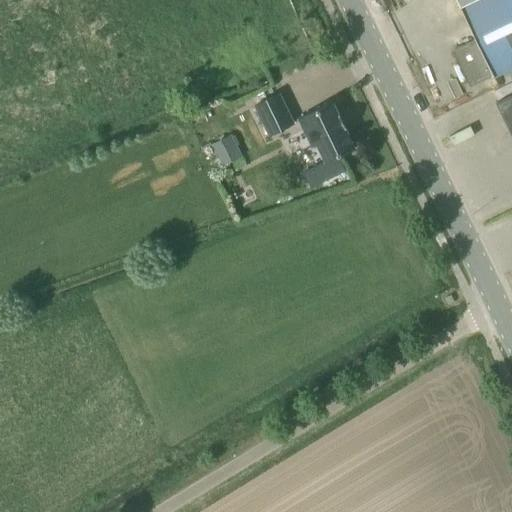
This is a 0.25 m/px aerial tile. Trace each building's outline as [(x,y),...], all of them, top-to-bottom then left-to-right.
[(495,76),(511,67),(511,0),(474,0),(461,7),(476,39),(453,50),(471,86),(494,75),(495,76)] [(270,134),(294,123),(279,93),(256,105),(270,134)] [(511,134),(511,93),(496,102),(511,134)] [(333,102),(299,118),(312,145),(317,143),(326,161),(355,147),(345,128),(346,127),(340,114),(339,115),(333,102)] [(212,142),(222,164),(243,155),(232,132),(212,142)]
